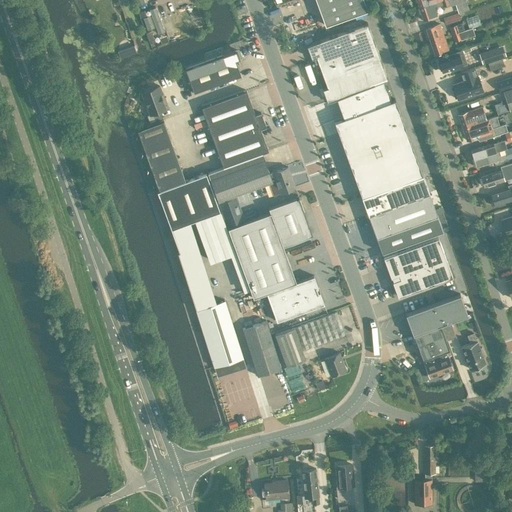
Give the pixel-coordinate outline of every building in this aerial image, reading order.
[(185,26),(175,0),(169,0),(166,1),(176,30),(185,26)] [(207,23),(198,0),(180,0),(190,29),(207,23)] [(363,0),(316,0),(325,25),(367,9),(363,0)] [(438,0),(419,6),(423,19),(437,15),(435,8),(442,5),(443,7),(449,5),(450,6),(455,4),(458,12),(459,12),(460,13),(464,12),(464,11),(469,10),(466,0),(465,0),(438,0)] [(165,30),(156,6),(149,9),(158,33),(165,30)] [(446,23),(456,20),(461,18),(459,14),(460,13),(459,12),(458,12),(458,13),(444,18),(446,23)] [(368,22),(306,44),(311,58),(316,56),(316,55),(346,44),(351,60),(378,50),(368,22)] [(450,26),(452,33),(464,29),(462,22),(450,26)] [(426,28),(430,41),(444,36),(440,23),(426,28)] [(469,28),(464,29),(452,33),(455,41),(461,39),(472,35),(469,28)] [(151,31),(146,33),(150,43),(155,41),(151,31)] [(448,49),(444,36),(430,41),(435,54),(448,49)] [(346,44),(316,55),(316,56),(322,70),(322,71),(351,60),(346,44)] [(495,47),(479,53),(482,63),(498,58),(495,47)] [(194,92),(241,75),(235,60),(240,58),(237,49),(185,68),(194,92)] [(443,58),(438,60),(438,61),(442,71),(462,64),(467,63),(462,49),(442,56),(443,58)] [(351,60),(322,71),(323,73),(327,86),(328,86),(383,66),(378,50),(351,60)] [(327,86),(322,87),(327,101),(336,97),(384,80),(388,79),(383,66),(328,86),(327,86)] [(457,97),(458,98),(483,90),(478,76),(477,76),(474,67),(460,71),(463,80),(453,84),(455,90),(453,91),(455,98),(457,97)] [(511,78),(497,83),(499,91),(511,86),(511,78)] [(343,117),(334,120),(361,196),(422,174),(395,98),(391,100),(384,80),(336,97),(343,117)] [(162,93),(159,85),(142,92),(149,113),(147,114),(150,123),(163,118),(160,110),(166,108),(160,94),(162,93)] [(511,87),(503,91),(509,110),(511,109),(511,87)] [(246,90),(201,106),(223,166),(268,150),(260,127),(265,125),(261,112),(255,114),(246,90)] [(472,109),(458,114),(462,127),(486,119),(482,106),(472,109)] [(486,119),(462,127),(467,140),(478,136),(479,140),(494,135),(508,131),(505,123),(492,128),(489,118),(486,119)] [(137,129),(142,141),(168,132),(164,120),(137,129)] [(168,132),(142,141),(145,149),(171,140),(168,132)] [(490,143),(471,149),(474,158),(505,149),(506,148),(503,139),(490,143)] [(145,149),(159,189),(185,180),(171,140),(145,149)] [(505,149),(474,158),(476,167),(508,157),(505,149)] [(264,158),(210,177),(218,200),(218,201),(226,227),(245,220),(235,194),(268,182),(273,195),(280,192),(295,187),(288,166),(270,173),(264,158)] [(495,171),(481,176),(484,186),(505,179),(504,177),(511,174),(511,170),(511,166),(495,171)] [(185,180),(159,189),(157,190),(171,228),(220,211),(206,172),(185,180)] [(422,174),(361,196),(368,214),(429,192),(423,174),(422,174)] [(509,188),(488,194),(492,205),(511,198),(511,183),(508,185),(509,188)] [(245,220),(226,227),(252,297),(266,292),(277,320),(324,303),(319,291),(318,292),(316,287),(318,287),(313,275),(295,282),(284,251),(281,244),(318,231),(303,191),(266,204),(269,212),(245,220)] [(429,192),(368,214),(376,236),(437,214),(429,192)] [(437,214),(376,236),(381,251),(443,229),(437,214)] [(511,215),(502,219),(505,226),(504,228),(505,232),(507,233),(507,235),(511,233),(511,215)] [(441,280),(452,276),(438,236),(383,256),(391,276),(393,280),(392,280),(398,295),(408,292),(406,288),(439,276),(441,280)] [(224,300),(210,304),(192,247),(177,251),(214,366),(242,357),(224,300)] [(457,294),(405,313),(413,334),(414,334),(440,324),(467,314),(460,293),(457,294)] [(345,334),(337,311),(275,334),(286,366),(305,359),(302,350),(345,334)] [(281,369),(266,321),(242,329),(257,376),(281,369)] [(450,321),(441,324),(446,339),(456,336),(450,321)] [(414,334),(423,358),(445,350),(449,349),(449,348),(440,324),(414,334)] [(470,342),(461,346),(470,368),(485,363),(482,356),(485,355),(482,347),(479,347),(477,340),(476,340),(473,332),(467,334),(470,342)] [(445,350),(423,358),(425,364),(430,378),(453,370),(445,350)] [(325,357),(331,375),(345,370),(339,352),(325,357)] [(470,449),(485,448),(484,440),(470,441),(470,449)] [(440,457),(421,457),(421,473),(427,473),(427,478),(431,478),(434,478),(434,473),(440,473),(440,457)] [(487,480),(485,461),(473,462),(474,481),(487,480)] [(352,463),(336,464),(338,486),(354,485),(352,463)] [(318,495),(319,495),(316,468),(301,470),(305,496),(312,495),(313,503),(319,502),(318,495)] [(425,478),(414,478),(414,504),(432,504),(431,478),(427,478),(425,478)] [(266,498),(288,496),(287,480),(275,481),(264,482),(266,498)] [(277,511),(292,511),(292,503),(280,503),(280,509),(278,509),(277,511)]
